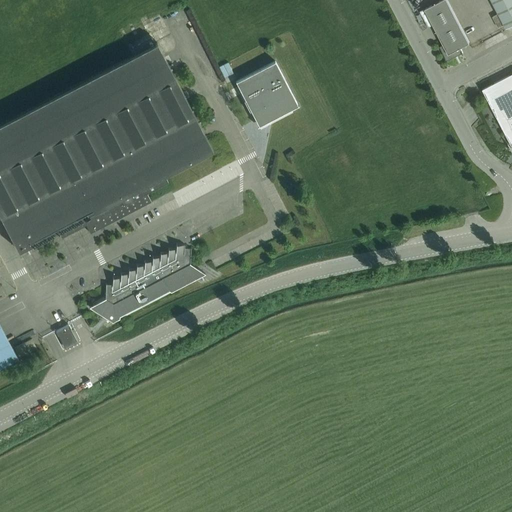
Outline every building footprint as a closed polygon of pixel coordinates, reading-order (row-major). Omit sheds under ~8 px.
[(447,0),(440,0),(433,4),(425,8),(443,44),(440,46),(447,60),(463,52),(460,47),(469,42),(447,0)] [(511,24),(511,0),(491,0),(506,28),(511,24)] [(132,38),(153,28),(148,16),(126,26),(132,38)] [(174,31),(167,35),(174,45),(180,41),(174,31)] [(157,41),(0,123),(0,213),(18,249),(57,229),(61,237),(86,224),(90,232),(151,201),(146,193),(168,182),(164,174),(212,149),(207,140),(205,135),(157,41)] [(297,105),(275,61),(236,80),(258,124),(297,105)] [(511,73),(482,89),(491,106),(511,145),(511,73)] [(94,251),(96,256),(120,247),(118,241),(94,251)] [(205,273),(190,264),(191,247),(184,247),(184,244),(176,243),(113,276),(112,283),(106,283),(105,298),(89,306),(112,321),(119,318),(119,315),(169,290),(170,291),(205,273)] [(220,255),(224,263),(234,257),(230,250),(220,255)] [(0,367),(18,359),(0,323),(0,367)] [(61,333),(65,341),(72,338),(68,330),(71,328),(69,324),(55,331),(58,335),(61,333)]
